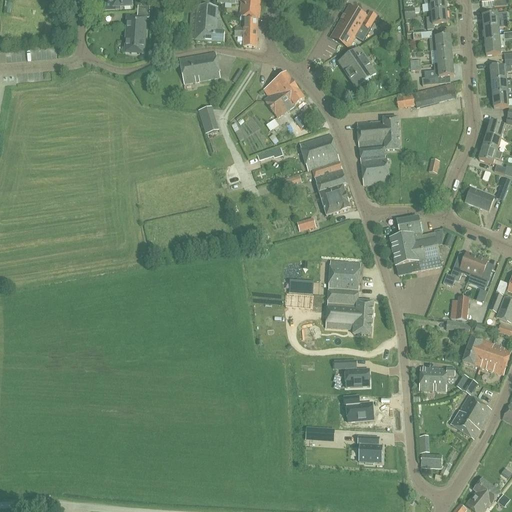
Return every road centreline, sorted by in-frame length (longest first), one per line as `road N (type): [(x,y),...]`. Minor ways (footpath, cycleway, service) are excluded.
road 1 (residential): [(447,502),(422,489),(412,471),(396,308),(364,213)]
road 2 (residential): [(440,218),(473,132),(463,0)]
road 3 (residential): [(86,56),(134,70),(184,52),(275,53)]
road 4 (residential): [(364,213),(335,125),(297,74)]
road 5 (secondary): [(447,502),(511,382)]
